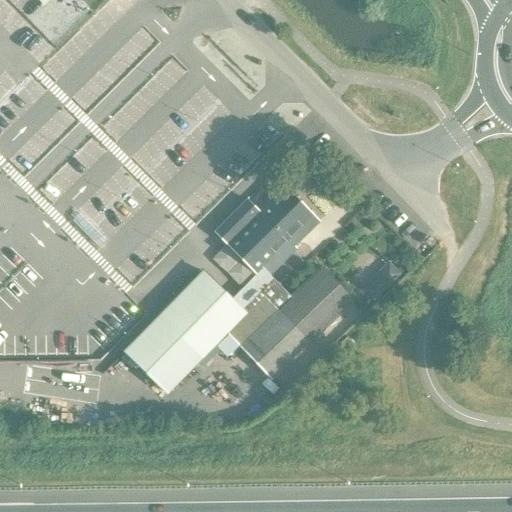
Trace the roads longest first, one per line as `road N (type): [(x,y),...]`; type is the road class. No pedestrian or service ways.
road 1 (unclassified): [(398,179),(221,0)]
road 2 (unknown): [(382,163),(351,213),(286,277)]
